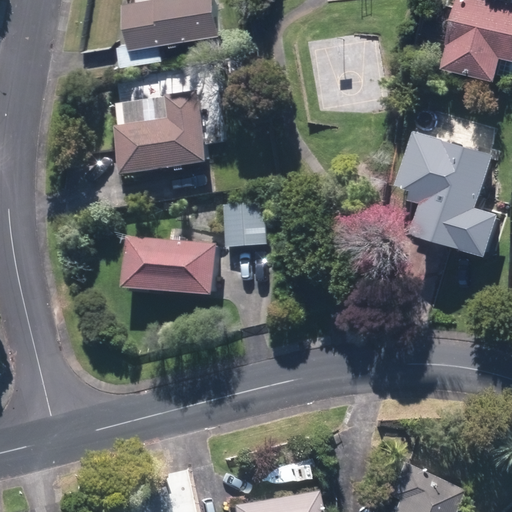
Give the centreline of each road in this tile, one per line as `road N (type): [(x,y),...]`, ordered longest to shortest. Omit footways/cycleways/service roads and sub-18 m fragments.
road 1 (residential): [(511,379),(415,360),(53,438)]
road 2 (residential): [(34,0),(6,137),(8,227),(53,438)]
